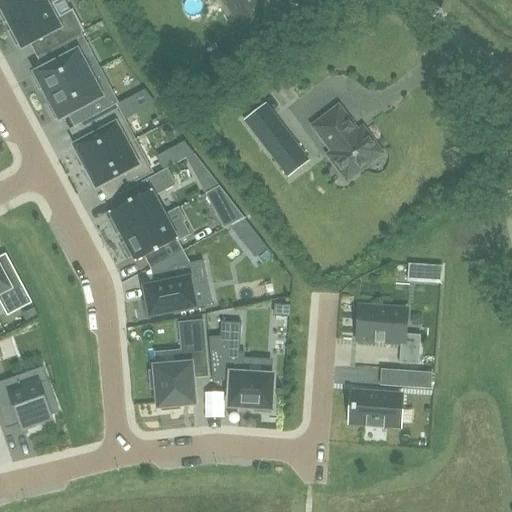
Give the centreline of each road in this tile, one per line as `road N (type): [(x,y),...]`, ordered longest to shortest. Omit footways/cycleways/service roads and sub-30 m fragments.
road 1 (residential): [(324,315),(311,441),(120,454)]
road 2 (residential): [(46,165),(112,301),(120,454)]
road 3 (unclassified): [(511,91),(418,0)]
road 4 (residential): [(120,454),(0,488)]
